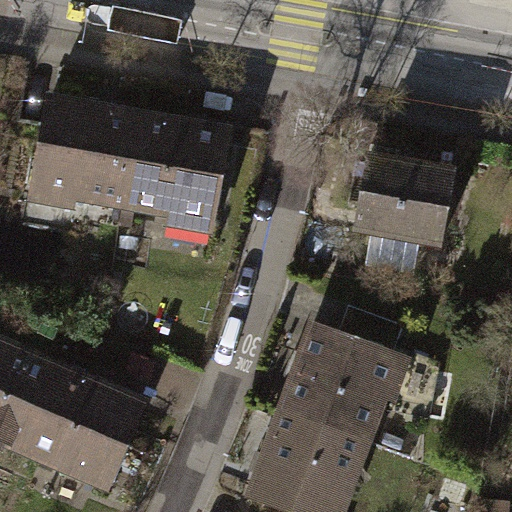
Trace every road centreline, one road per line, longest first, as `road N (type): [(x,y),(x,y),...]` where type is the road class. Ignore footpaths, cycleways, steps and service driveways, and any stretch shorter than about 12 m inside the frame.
road 1 (residential): [(181,511),(270,271),(309,93),(342,41)]
road 2 (tertiary): [(342,41),(108,0)]
road 3 (tertiary): [(511,72),(342,41)]
